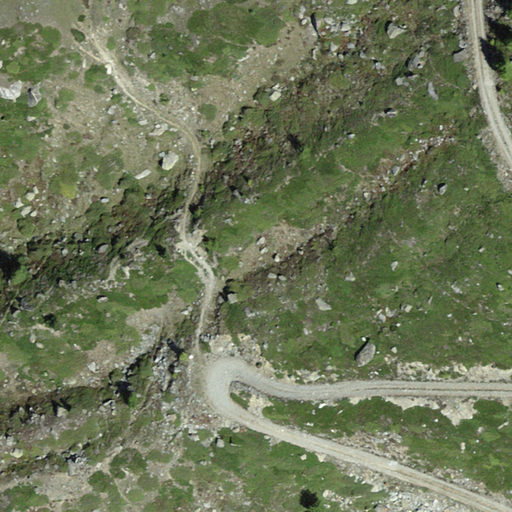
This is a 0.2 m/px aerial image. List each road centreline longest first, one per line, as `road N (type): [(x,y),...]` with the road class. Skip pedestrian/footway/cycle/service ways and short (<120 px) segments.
road 1 (track): [(511,511),(242,407),(218,389),(230,368)]
road 2 (track): [(230,368),(269,383),(511,378)]
road 3 (track): [(511,129),(486,0)]
